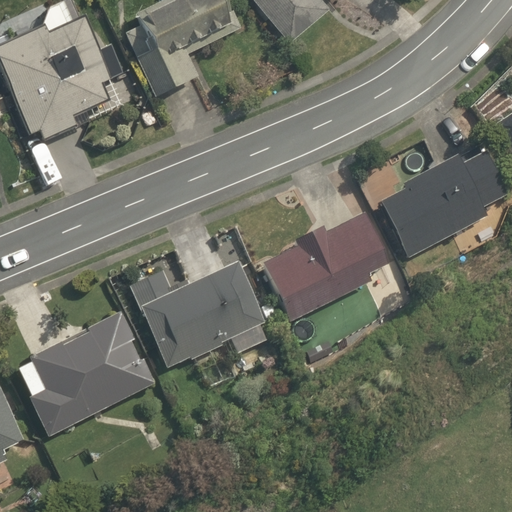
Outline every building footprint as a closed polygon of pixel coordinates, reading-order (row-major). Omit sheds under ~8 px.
[(121,44),(148,103),(199,79),(188,54),(239,31),(224,0),(181,0),(136,21),(142,35),(121,44)] [(245,0),(285,53),(330,19),(315,0),(245,0)] [(84,22),(73,26),(65,4),(34,16),(43,38),(0,53),(0,73),(25,140),(38,135),(42,146),(78,133),(74,122),(105,110),(97,89),(108,85),(84,22)] [(511,110),(490,123),(511,162),(511,110)] [(377,203),(409,265),(485,227),(480,219),(509,204),(481,150),(377,203)] [(365,218),(257,268),(287,332),(395,282),(365,218)] [(265,330),(240,270),(169,299),(158,273),(125,286),(160,372),(265,330)] [(119,319),(16,372),(51,441),(154,388),(119,319)] [(0,401),(0,465),(23,456),(0,401)]
